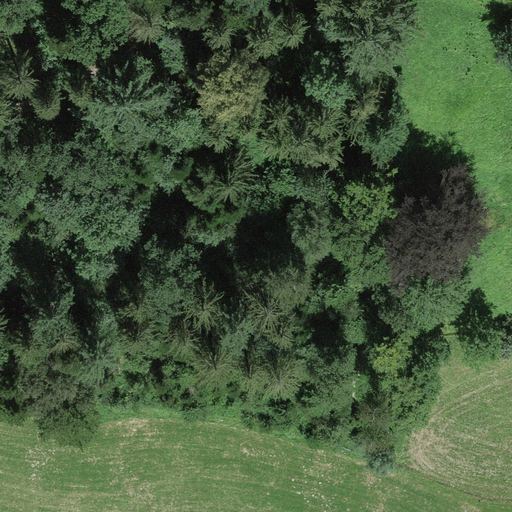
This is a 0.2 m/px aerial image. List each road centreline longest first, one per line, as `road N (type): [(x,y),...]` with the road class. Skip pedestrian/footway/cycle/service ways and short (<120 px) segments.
road 1 (track): [(0,326),(344,384)]
road 2 (track): [(161,0),(149,22),(88,79),(58,96),(0,110)]
